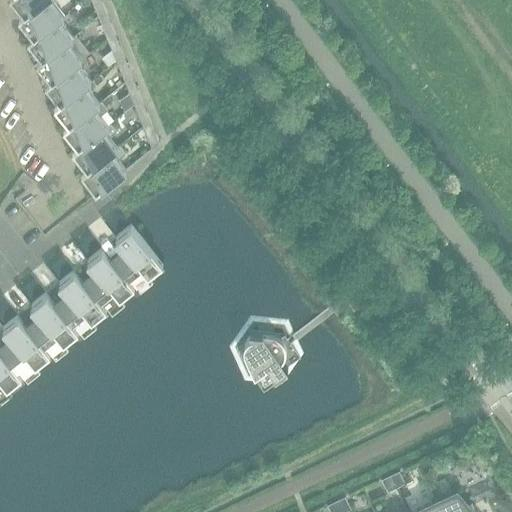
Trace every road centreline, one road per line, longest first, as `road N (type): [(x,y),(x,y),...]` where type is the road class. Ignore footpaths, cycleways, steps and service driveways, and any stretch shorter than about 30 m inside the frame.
road 1 (residential): [(511,309),(281,0)]
road 2 (residential): [(195,0),(390,259)]
road 3 (residential): [(60,198),(61,162),(5,27),(0,35)]
